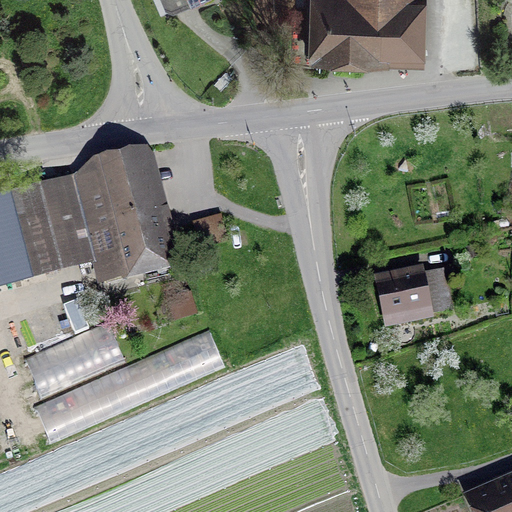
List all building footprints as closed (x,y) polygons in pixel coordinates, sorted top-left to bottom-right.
[(159,0),(167,18),(209,0),(159,0)] [(310,0),(311,63),(422,63),(421,0),(310,0)] [(70,179),(93,270),(99,298),(180,274),(183,263),(154,157),(146,150),(91,163),(70,179)] [(93,270),(70,179),(0,196),(0,224),(9,222),(26,286),(93,270)] [(222,216),(194,220),(197,243),(225,239),(222,216)] [(425,275),(423,268),(372,279),(383,332),(435,322),(434,317),(452,313),(443,271),(425,275)] [(47,436),(227,373),(212,328),(124,359),(110,321),(90,328),(80,300),(65,305),(76,336),(24,354),(39,398),(34,399),(47,436)] [(511,511),(511,478),(464,500),(469,511),(511,511)]
